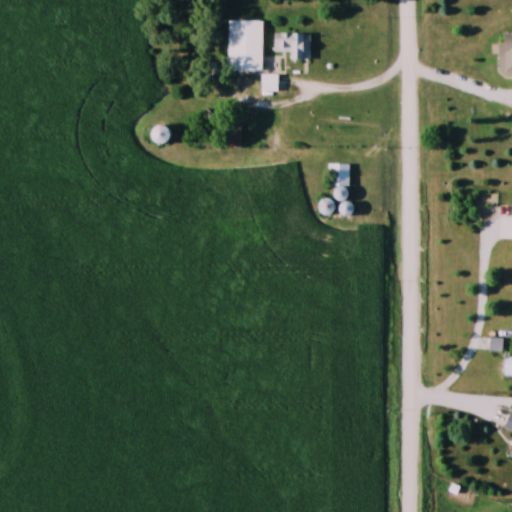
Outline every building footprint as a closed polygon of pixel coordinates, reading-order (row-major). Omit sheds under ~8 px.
[(227,72),(229,23),(262,25),(260,73),(227,72)] [(511,34),(500,34),(499,77),(511,77),(511,34)] [(308,35),(273,35),(273,53),(289,53),(289,60),(308,60),(308,35)] [(276,76),(260,76),(260,92),(276,92),(276,76)] [(168,142),(164,125),(149,128),(153,145),(168,142)] [(327,187),(336,187),(336,216),(351,216),(351,204),(345,204),(345,187),(348,187),(348,165),(327,165),(327,187)] [(326,217),(333,207),(324,200),(316,210),(326,217)] [(270,252),(271,201),(245,201),(244,251),(270,252)] [(326,272),(355,272),(355,249),(326,249),(326,272)] [(511,447),(508,458),(511,459),(511,413),(509,412),(503,429),(511,432),(511,447)]
